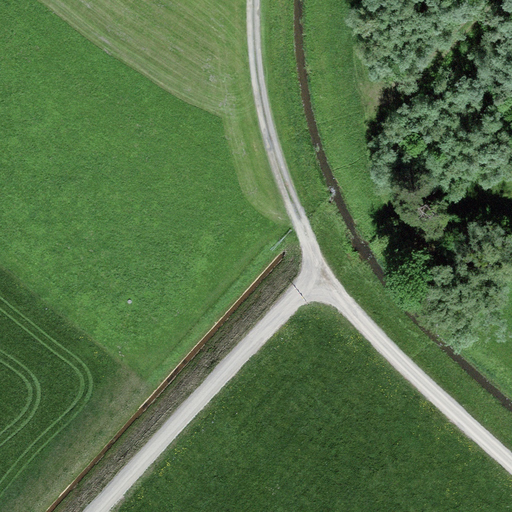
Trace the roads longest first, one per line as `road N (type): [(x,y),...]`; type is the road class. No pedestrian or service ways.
road 1 (track): [(97,511),(308,276),(310,242),(265,115),(253,0)]
road 2 (track): [(511,462),(341,297),(308,276)]
road 3 (track): [(408,217),(383,185),(375,145),(386,106),(405,87)]
road 4 (track): [(492,0),(405,87)]
